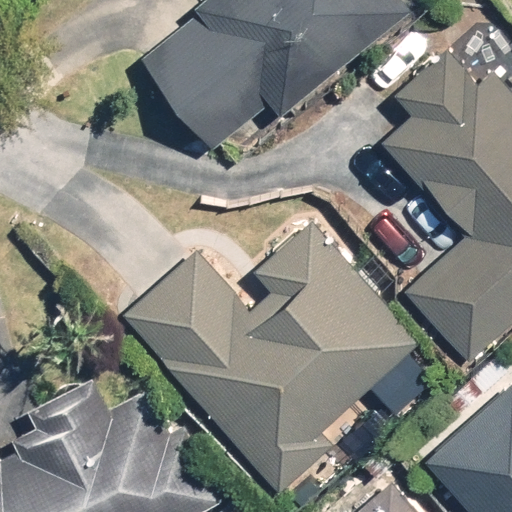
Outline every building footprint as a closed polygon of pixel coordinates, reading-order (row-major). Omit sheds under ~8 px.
[(205,0),(153,42),(226,133),(281,89),(293,104),(422,0),(205,0)] [(511,67),(499,53),(480,71),(453,42),(407,84),(426,104),(399,128),(482,219),(424,272),(490,345),(511,324),(511,67)] [(207,236),(136,299),(296,478),(345,434),(330,416),(424,332),(314,209),(265,253),(283,274),(259,295),(207,236)] [(0,438),(0,511),(187,511),(231,488),(190,415),(178,422),(155,380),(121,398),(103,365),(17,413),(26,429),(7,440),(0,438)] [(511,511),(511,380),(443,444),(505,511),(511,511)] [(352,511),(438,511),(400,469),(352,511)]
